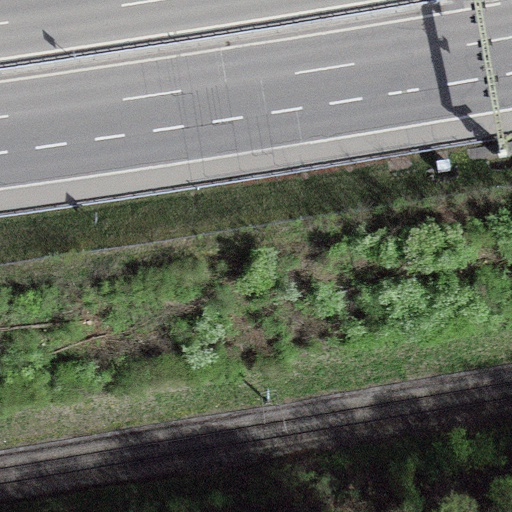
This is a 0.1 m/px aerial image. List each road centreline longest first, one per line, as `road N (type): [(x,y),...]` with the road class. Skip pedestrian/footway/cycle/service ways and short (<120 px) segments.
road 1 (motorway): [(0,116),(511,37)]
road 2 (motorway): [(146,0),(0,22)]
